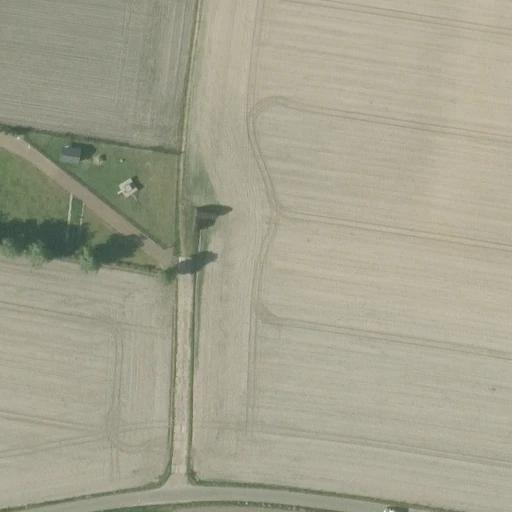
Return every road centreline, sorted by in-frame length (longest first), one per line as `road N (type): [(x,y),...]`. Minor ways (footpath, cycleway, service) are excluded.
road 1 (track): [(0,139),(184,269),(174,497)]
road 2 (unclassified): [(79,511),(205,495),(360,511)]
